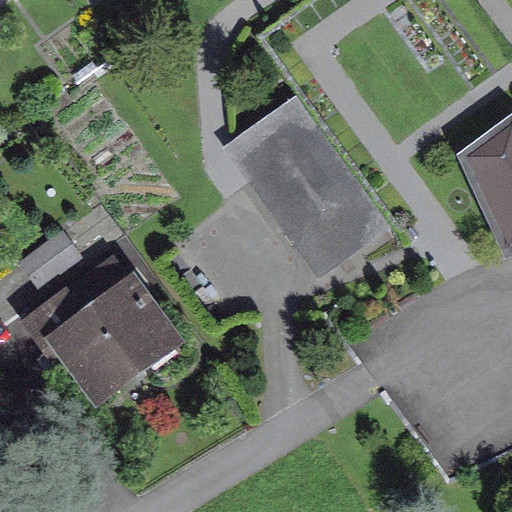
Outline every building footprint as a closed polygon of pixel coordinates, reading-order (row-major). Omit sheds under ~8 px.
[(0,0),(0,12),(17,0),(0,0)] [(397,207),(303,76),(227,131),(322,261),(397,207)] [(511,102),(458,140),(505,239),(511,233),(511,102)] [(84,228),(64,199),(21,231),(44,257),(84,228)] [(175,341),(132,282),(55,337),(99,397),(175,341)]
